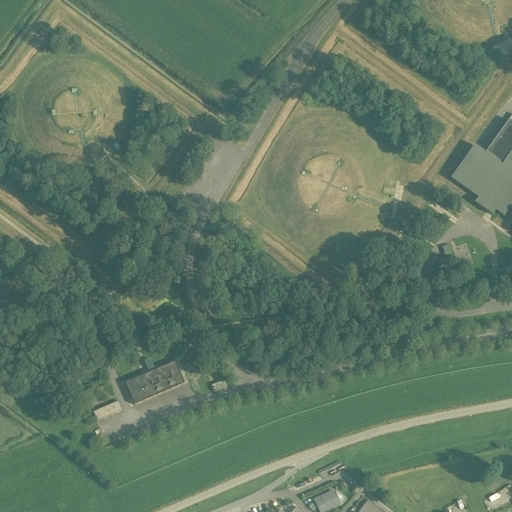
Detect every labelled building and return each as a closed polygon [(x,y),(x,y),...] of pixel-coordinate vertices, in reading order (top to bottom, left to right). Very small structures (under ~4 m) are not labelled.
[(488,39),(484,40),(485,44),(504,39),(504,36),(499,37),(492,5),(486,6),(481,6),(488,39)] [(56,123),(59,128),(64,133),(70,135),(77,136),(82,136),(87,134),(92,130),(96,125),(98,119),(99,112),(97,106),(94,100),(90,95),(84,92),(77,91),(71,92),(65,94),(60,98),(56,104),(54,110),(54,117),(56,123)] [(490,147),(486,153),(499,162),(501,163),(502,164),(503,162),(511,149),(511,122),(509,121),(508,122),(505,127),(494,142),(492,144),(492,145),(490,147)] [(82,162),(77,163),(78,166),(98,161),(97,158),(92,159),(87,134),(82,136),(77,136),(82,162)] [(496,211),(504,217),(511,206),(511,151),(502,165),(475,146),(451,179),(478,198),(475,203),(493,216),(496,211)] [(299,197),(302,204),(308,209),(314,213),(321,216),(329,217),(336,216),(343,213),(350,208),(354,202),(358,195),(359,190),(359,184),(358,177),(355,170),(350,164),(344,159),(337,156),(329,155),(322,155),(314,158),(308,162),(303,168),(299,174),(297,182),(297,189),(299,197)] [(392,196),(392,200),(395,200),(395,180),(392,180),(392,185),(359,184),(359,190),(358,195),(392,196)] [(449,245),(443,247),(445,255),(452,253),(449,245)] [(161,269),(173,269),(174,257),(161,257),(161,269)] [(149,370),(154,368),(150,360),(145,362),(149,370)] [(176,362),(125,384),(135,406),(185,384),(176,362)] [(214,392),(227,388),(225,382),(212,386),(214,392)] [(98,421),(122,411),(118,402),(94,413),(98,421)] [(334,491),(314,501),(319,511),(327,511),(330,511),(329,510),(341,504),(334,491)] [(359,511),(382,511),(368,501),(359,511)]
